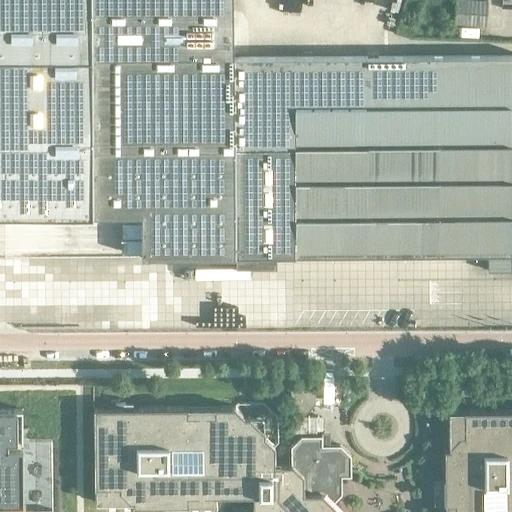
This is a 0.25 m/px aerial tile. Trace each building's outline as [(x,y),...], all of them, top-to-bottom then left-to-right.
[(0,0),(0,215),(93,216),(91,0),(0,0)] [(190,257),(487,255),(488,255),(488,270),(511,269),(511,55),(234,56),(233,0),(91,0),(93,216),(141,217),(141,256),(190,257)] [(487,0),(459,0),(458,24),(486,25),(487,0)] [(306,387),(297,379),(290,387),(290,403),(298,411),(306,403),(315,403),(314,387),(306,387)] [(187,406),(93,407),(94,486),(95,486),(95,500),(128,500),(132,500),(132,505),(216,504),(216,495),(252,495),(252,511),(511,511),(511,409),(463,410),(448,410),(448,448),(444,448),(444,503),(444,511),(341,511),(332,503),(342,493),(341,476),(351,476),(351,455),(340,444),(322,444),(322,435),(322,416),(291,416),(291,436),(295,440),(290,445),(290,464),(274,464),(274,445),(264,436),(264,431),(249,416),(244,416),(234,406),(213,406),(213,413),(187,414),(187,406)] [(0,501),(22,501),(21,444),(6,444),(6,439),(16,439),(16,408),(0,407),(0,501)]
